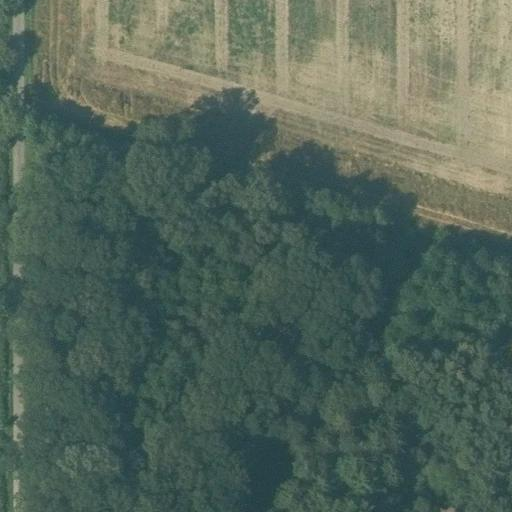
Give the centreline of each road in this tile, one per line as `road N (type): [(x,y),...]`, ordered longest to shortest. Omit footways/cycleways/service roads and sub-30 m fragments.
road 1 (track): [(26,0),(27,511)]
road 2 (track): [(242,511),(425,241)]
